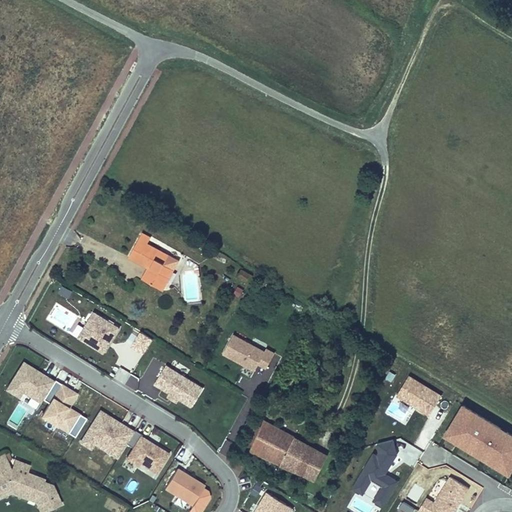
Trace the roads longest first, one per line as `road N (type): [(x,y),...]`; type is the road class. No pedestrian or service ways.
road 1 (residential): [(7,321),(187,433),(228,475),(227,511)]
road 2 (unclassified): [(161,58),(134,89),(7,321)]
road 3 (unclassified): [(387,117),(372,132),(353,132),(205,60),(161,58)]
road 4 (track): [(439,0),(387,117)]
